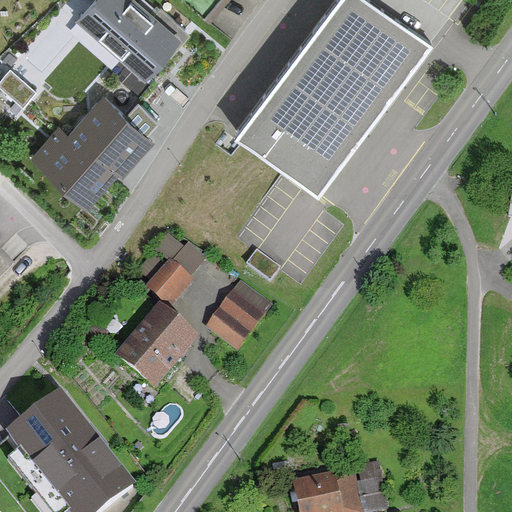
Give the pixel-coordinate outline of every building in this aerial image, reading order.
[(156,12),(142,0),(88,0),(76,15),(145,76),(168,51),(175,43),(182,35),(156,12)] [(431,42),(376,0),(335,0),(236,129),(316,191),(431,42)] [(161,6),(156,12),(182,35),(175,43),(168,51),(172,55),(191,33),(161,6)] [(36,89),(11,68),(0,79),(0,81),(24,103),(36,89)] [(60,123),(32,154),(88,204),(119,169),(123,173),(155,137),(104,92),(69,131),(60,123)] [(145,290),(160,303),(169,310),(194,281),(191,277),(207,258),(189,243),(185,248),(169,235),(138,271),(152,282),(145,290)] [(281,268),(258,251),(247,265),(271,282),(281,268)] [(275,306),(242,281),(206,328),(239,353),(275,306)] [(169,310),(160,303),(115,355),(155,389),(200,337),(169,310)] [(102,440),(61,390),(6,435),(19,451),(21,450),(71,511),(104,511),(138,485),(102,440)] [(380,462),(358,466),(367,511),(374,511),(389,509),(380,462)] [(335,472),(293,481),(299,511),(363,511),(354,470),(336,474),(335,472)]
